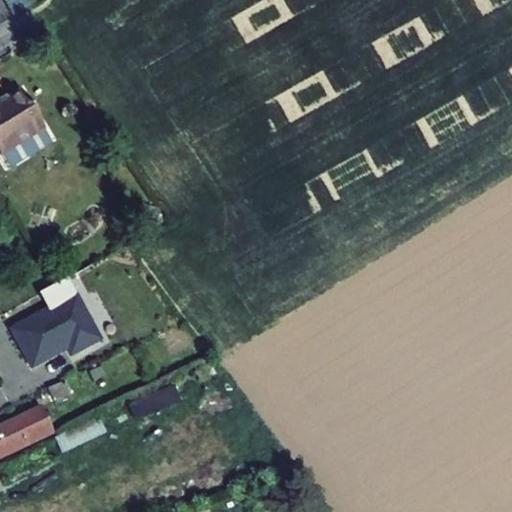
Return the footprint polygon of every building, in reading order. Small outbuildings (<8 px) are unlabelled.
[(43,129),(21,93),(0,105),(0,155),(8,168),(36,151),(28,138),(41,130),(43,129)] [(28,138),(36,151),(49,143),(41,130),(28,138)] [(152,229),(157,211),(140,206),(135,224),(152,229)] [(46,311),(9,331),(30,370),(65,351),(68,358),(99,341),(65,280),(37,294),(46,311)] [(69,359),(75,373),(93,364),(86,350),(69,359)] [(105,377),(100,367),(88,373),(92,383),(105,377)] [(55,406),(66,400),(58,383),(46,388),(55,406)] [(134,423),(181,404),(174,388),(128,407),(134,423)] [(0,458),(53,433),(40,408),(0,427),(0,458)] [(61,456),(105,434),(96,416),(52,438),(61,456)]
